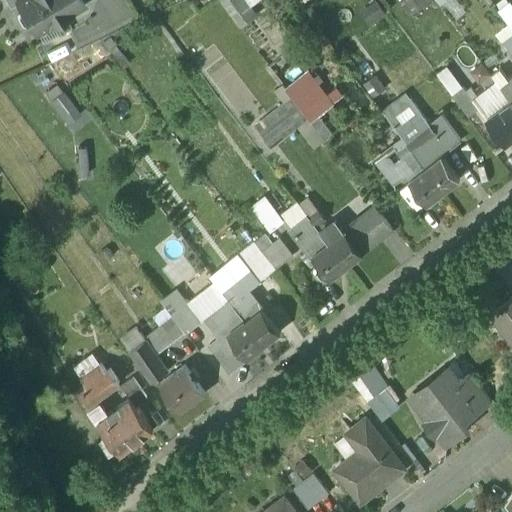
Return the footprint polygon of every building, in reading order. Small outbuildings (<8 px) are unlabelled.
[(17,0),(18,1),(21,7),(19,8),(17,16),(22,23),(29,25),(32,24),(36,31),(84,2),(82,0),(17,0)] [(223,0),(242,25),(257,13),(247,0),(223,0)] [(404,0),(403,1),(413,15),(435,0),(404,0)] [(442,0),(457,18),(469,8),(462,0),(442,0)] [(511,34),(503,41),(511,52),(511,34)] [(310,117),(312,119),(335,102),(311,70),(288,88),(295,97),(310,117)] [(511,79),(502,87),(511,99),(511,98),(511,79)] [(59,83),(47,94),(72,123),(85,112),(59,83)] [(480,107),(464,86),(452,95),(469,116),(480,107)] [(295,97),(257,126),(272,146),(310,117),(295,97)] [(411,99),(398,108),(394,102),(383,110),(406,141),(415,134),(429,123),(411,99)] [(511,99),(487,117),(507,143),(511,139),(511,99)] [(462,141),(443,115),(430,124),(449,150),(462,141)] [(430,124),(429,123),(415,134),(423,144),(414,152),(422,162),(426,167),(442,155),(449,150),(430,124)] [(415,134),(406,141),(414,152),(423,144),(415,134)] [(406,141),(397,148),(405,158),(414,152),(406,141)] [(397,148),(378,162),(395,183),(406,175),(406,174),(413,169),(405,158),(397,148)] [(414,152),(405,158),(413,169),(422,162),(414,152)] [(442,155),(426,167),(444,191),(460,179),(442,155)] [(413,169),(406,174),(406,175),(410,180),(426,167),(422,162),(413,169)] [(426,167),(410,180),(428,203),(444,191),(426,167)] [(284,221),(265,196),(253,206),(271,230),(284,221)] [(394,228),(377,205),(366,213),(383,236),(394,228)] [(326,218),(318,208),(308,215),(317,225),(321,222),(326,218)] [(366,213),(345,229),(362,252),(383,236),(366,213)] [(308,215),(291,228),(311,256),(313,255),(312,253),(329,241),(317,225),(308,215)] [(335,236),(326,225),(321,222),(317,225),(329,241),(335,236)] [(362,252),(345,229),(335,236),(329,241),(346,265),(362,252)] [(280,237),(263,250),(276,268),(293,254),(280,237)] [(255,241),(238,254),(259,281),(276,268),(263,250),(255,241)] [(346,265),(329,241),(312,253),(313,255),(330,277),(346,265)] [(238,254),(211,274),(225,292),(240,280),(248,290),(248,289),(259,281),(238,254)] [(248,290),(240,280),(225,292),(230,299),(245,319),(246,320),(262,308),(248,289),(248,290)] [(511,297),(491,314),(511,340),(511,297)] [(202,320),(187,298),(171,311),(174,316),(186,332),(202,320)] [(230,299),(206,317),(221,336),(211,344),(230,370),(248,357),(229,332),(245,319),(230,299)] [(280,331),(262,307),(262,308),(246,320),(264,344),(280,331)] [(174,316),(162,324),(174,341),(186,332),(174,316)] [(245,319),(229,332),(248,357),(264,344),(246,320),(245,319)] [(162,324),(148,335),(160,351),(174,341),(162,324)] [(137,326),(122,336),(131,350),(146,339),(137,326)] [(168,371),(146,339),(131,350),(153,381),(168,371)] [(102,363),(82,378),(88,385),(86,387),(93,397),(84,403),(88,409),(89,409),(97,402),(95,400),(120,382),(110,369),(107,371),(102,363)] [(185,364),(159,383),(179,410),(205,392),(185,364)] [(388,383),(374,365),(353,382),(368,401),(386,388),(388,383)] [(466,375),(456,382),(445,368),(423,384),(433,397),(419,407),(428,419),(425,421),(435,435),(438,433),(447,444),(463,432),(462,429),(465,421),(478,411),(481,409),(471,396),(470,397),(469,395),(473,384),(466,375)] [(492,400),(470,371),(466,375),(473,384),(469,395),(470,397),(471,396),(481,409),(492,400)] [(147,397),(133,377),(122,386),(130,398),(131,397),(136,405),(147,397)] [(386,388),(368,401),(383,420),(400,406),(386,388)] [(106,415),(98,421),(107,434),(104,437),(109,447),(114,444),(121,453),(153,429),(136,405),(131,397),(130,398),(106,415)] [(97,402),(89,409),(98,421),(106,415),(97,402)] [(360,449),(336,468),(361,499),(403,466),(365,417),(347,432),(360,449)] [(314,472),(304,480),(319,500),(329,492),(314,472)] [(304,480),(294,488),(309,508),(319,500),(304,480)] [(296,511),(284,496),(262,511),(296,511)]
